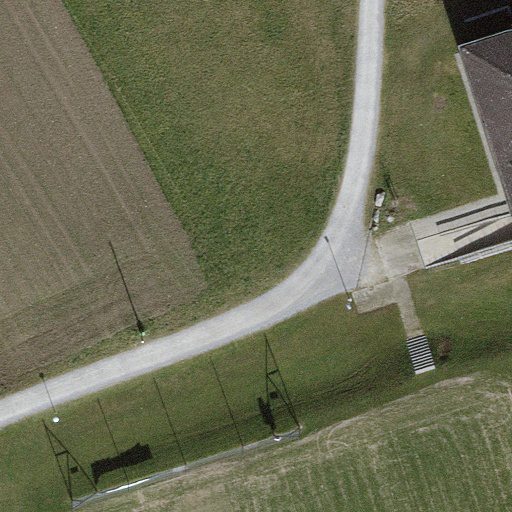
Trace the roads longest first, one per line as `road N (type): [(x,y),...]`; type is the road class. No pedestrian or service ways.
road 1 (track): [(373,0),(351,237),(315,284),(0,411)]
road 2 (track): [(511,217),(315,284)]
